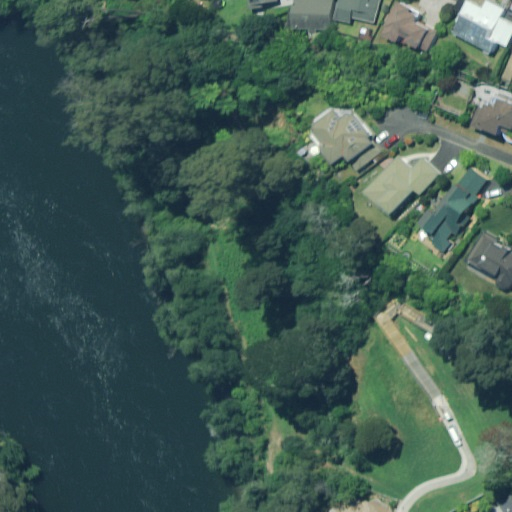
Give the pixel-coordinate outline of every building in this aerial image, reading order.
[(336,0),(328,0),(295,0),(294,30),(334,32),(336,0)] [(384,0),(343,0),(339,22),(352,25),(353,20),(379,25),(384,0)] [(508,11),(489,2),(485,10),(473,5),(459,36),(498,54),(503,44),(511,48),(511,45),(511,23),(504,20),(508,11)] [(425,15),(403,3),(386,35),(410,48),(412,43),(433,54),(444,34),(422,22),(425,15)] [(511,56),(503,79),(511,83),(511,56)] [(511,104),(503,101),(500,110),(484,104),(477,122),(484,125),(482,130),(503,137),(507,127),(511,129),(511,104)] [(336,112),(331,106),(314,120),(317,124),(312,129),(328,148),(325,150),(339,166),(350,157),(355,163),(378,143),(345,104),(336,112)] [(412,171),(398,159),(367,194),(383,208),(385,206),(398,216),(418,193),(423,196),(440,176),(422,160),(412,171)] [(471,168),(440,214),(434,210),(423,226),(438,236),(441,238),(435,248),(444,254),(456,237),(459,239),(474,215),(472,214),(482,198),(479,196),(489,180),(471,168)] [(511,249),(489,238),(476,263),(507,279),(504,284),(511,288),(511,249)]
